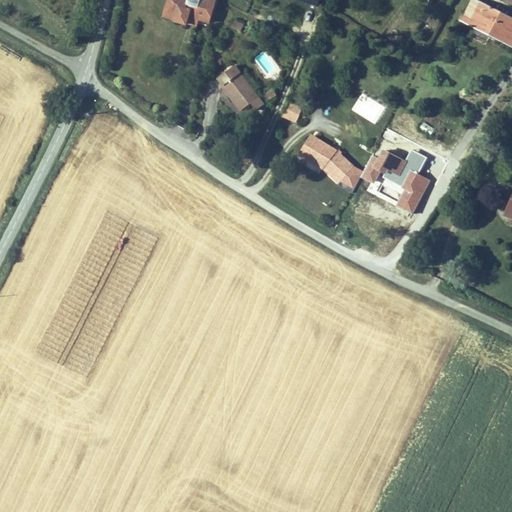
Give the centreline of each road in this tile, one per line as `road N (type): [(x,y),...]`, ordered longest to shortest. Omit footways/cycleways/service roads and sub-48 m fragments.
road 1 (unclassified): [(511,332),(262,203),(84,76)]
road 2 (tertiary): [(0,253),(84,76)]
